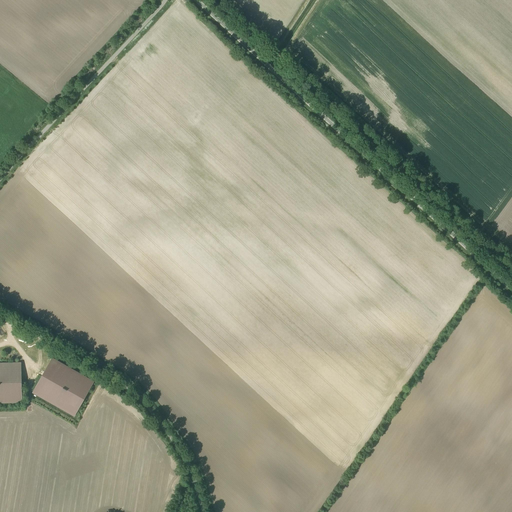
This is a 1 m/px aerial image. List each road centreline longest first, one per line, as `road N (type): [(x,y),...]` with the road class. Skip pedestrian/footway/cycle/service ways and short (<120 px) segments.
road 1 (residential): [(196,0),(511,289)]
road 2 (unclassified): [(0,314),(134,396),(188,468),(203,511)]
road 3 (unclassified): [(165,0),(0,180)]
